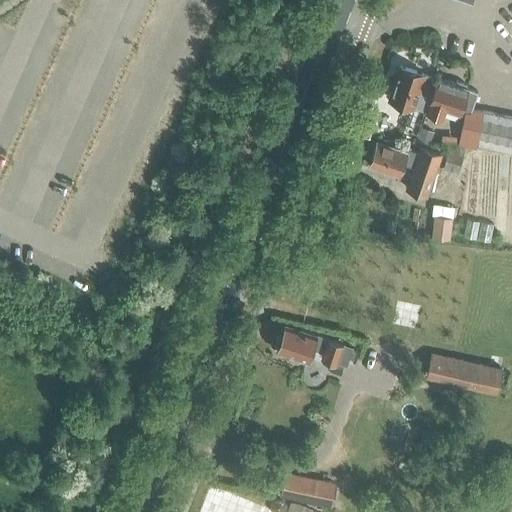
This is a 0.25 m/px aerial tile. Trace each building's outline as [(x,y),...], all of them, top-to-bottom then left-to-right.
[(395,76),(388,98),(401,102),(413,106),(413,104),(422,107),(427,108),(426,111),(435,87),(429,85),(431,79),(433,76),(428,75),(423,73),(424,73),(409,68),(399,65),(395,76)] [(435,87),(426,111),(442,117),(445,108),(465,115),(466,107),(470,108),(472,108),(477,91),(467,87),(465,86),(466,83),(456,80),(455,83),(440,78),(437,77),(437,78),(433,76),(431,79),(429,85),(435,87)] [(462,128),(460,143),(470,145),(475,146),(475,144),(475,142),(477,143),(480,143),(496,146),(511,149),(511,116),(496,113),(477,109),(470,108),(466,107),(465,115),(463,123),(462,128)] [(398,134),(417,140),(422,128),(402,121),(398,134)] [(407,147),(406,149),(391,144),(391,146),(376,141),(370,160),(369,164),(398,174),(403,161),(414,165),(406,187),(426,194),(440,152),(420,146),(418,151),(407,147)] [(436,204),(434,235),(453,236),(454,204),(436,204)] [(285,325),(281,334),(277,336),(275,342),(278,346),(277,349),(307,359),(311,348),(322,351),(321,357),(336,362),(342,343),(328,338),(329,337),(301,328),(300,330),(285,325)] [(445,376),(497,387),(501,368),(449,357),(445,376)] [(311,499),(316,479),(284,472),(280,492),(311,499)] [(271,502),(270,508),(272,511),(283,511),(284,511),(286,505),(283,499),(276,498),(271,502)]
